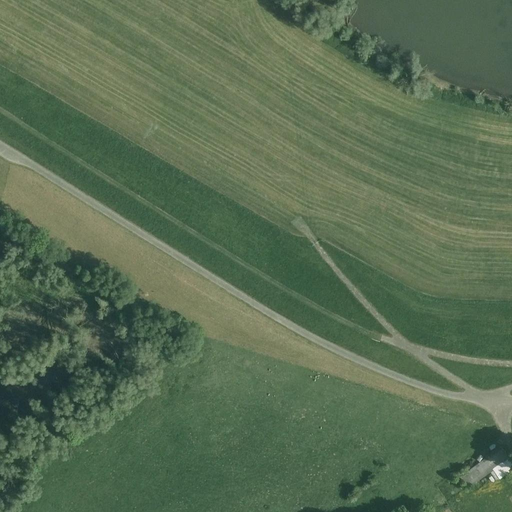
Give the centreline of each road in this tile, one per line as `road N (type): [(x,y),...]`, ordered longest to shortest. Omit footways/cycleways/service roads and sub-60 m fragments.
road 1 (track): [(0,144),(343,351),(456,395),(511,401)]
road 2 (track): [(383,339),(0,104)]
road 3 (track): [(511,444),(502,402),(407,346),(300,218)]
